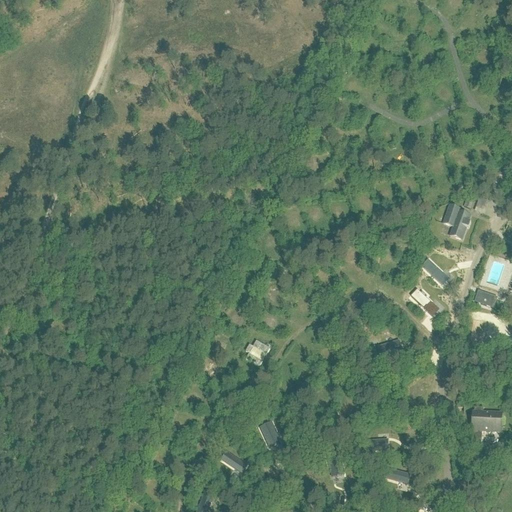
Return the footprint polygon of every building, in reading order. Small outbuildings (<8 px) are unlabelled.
[(324,91),(337,96),(340,88),(327,83),(324,91)] [(471,211),(473,203),(467,201),(465,209),(471,211)] [(454,229),(453,233),(451,239),(463,243),(472,218),(460,214),(461,211),(451,208),(444,226),(454,229)] [(493,236),(486,242),(491,247),(497,240),(493,236)] [(478,295),(475,304),(487,308),(493,310),(497,300),(497,299),(479,293),(478,295)] [(379,346),(384,355),(395,350),(390,341),(379,346)] [(250,355),(246,361),(259,369),(270,351),(257,343),(253,349),(250,347),(246,353),(250,355)] [(484,410),(475,409),(474,418),(473,443),(482,444),(483,434),(501,435),(502,415),(484,414),(484,410)] [(261,430),(270,449),(281,443),(273,424),(261,430)] [(364,443),(365,452),(389,451),(388,442),(364,443)] [(224,461),(244,474),(249,467),(229,453),(224,461)] [(328,455),(332,476),(345,473),(340,453),(328,455)] [(410,477),(386,470),(384,480),(407,487),(410,477)] [(197,511),(207,511),(213,497),(205,494),(197,511)]
